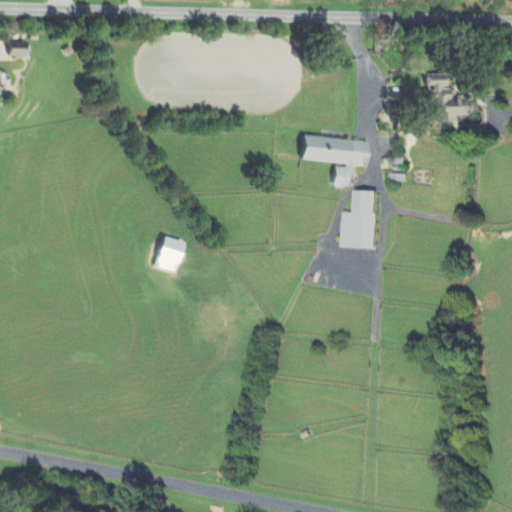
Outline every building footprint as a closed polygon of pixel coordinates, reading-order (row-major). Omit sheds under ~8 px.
[(24,59),(24,43),(8,42),(7,58),(24,59)] [(473,118),(474,96),(446,95),(446,78),(424,77),(423,117),(473,118)] [(351,186),(353,165),(367,166),(369,141),(302,135),(300,162),(334,165),(332,184),(351,186)] [(342,247),(375,248),(377,190),(356,190),(355,212),(342,212),(342,247)] [(154,267),(175,274),(184,243),(163,237),(154,267)]
